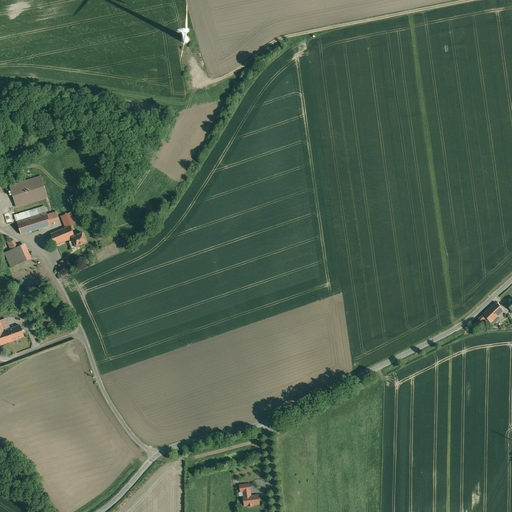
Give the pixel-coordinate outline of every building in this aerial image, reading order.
[(41,176),(10,186),(17,207),(47,198),(41,176)] [(15,217),(21,234),(51,225),(50,224),(47,215),(45,207),(15,217)] [(56,212),(47,215),(50,224),(59,221),(56,212)] [(70,212),(61,216),(66,228),(71,226),(75,224),(70,212)] [(66,228),(51,234),(55,245),(68,240),(68,239),(75,236),(71,226),(66,228)] [(75,236),(68,239),(68,240),(69,242),(71,248),(76,246),(76,247),(87,243),(83,233),(75,236)] [(8,243),(11,250),(18,247),(15,241),(8,243)] [(11,250),(5,253),(11,268),(27,261),(21,246),(18,247),(11,250)] [(63,260),(59,263),(64,269),(68,266),(63,260)] [(495,303),(478,319),(481,322),(485,317),(490,323),(503,311),(495,303)] [(0,332),(0,345),(24,337),(19,325),(4,331),(0,332)] [(259,505),(258,495),(251,496),(250,484),(239,486),(240,493),(243,492),(243,497),(242,497),(243,507),(259,505)]
